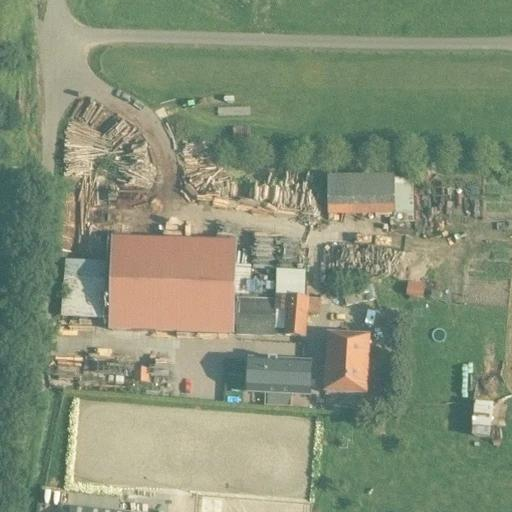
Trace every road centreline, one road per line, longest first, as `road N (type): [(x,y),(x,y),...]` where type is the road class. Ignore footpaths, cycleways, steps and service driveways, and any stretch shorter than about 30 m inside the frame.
road 1 (unclassified): [(6,511),(40,289),(50,39)]
road 2 (unclassified): [(50,39),(511,41)]
